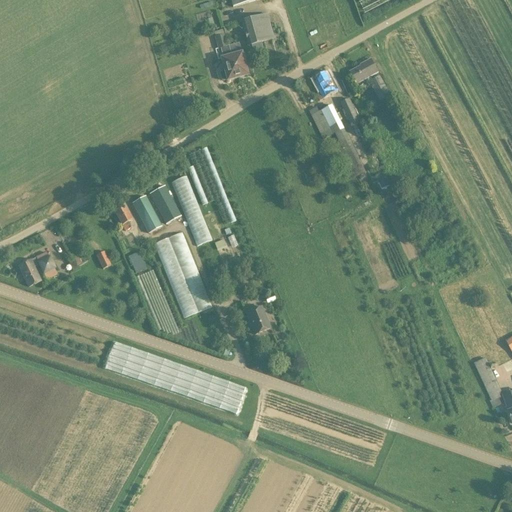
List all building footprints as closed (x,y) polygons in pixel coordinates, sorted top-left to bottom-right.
[(247,47),(274,39),(267,14),(240,21),(247,47)] [(308,33),(313,42),(322,38),(317,29),(308,33)] [(224,71),(221,72),(220,74),(221,80),(223,81),(226,80),(226,81),(247,76),(241,53),(238,44),(226,47),(223,35),(214,38),(217,50),(219,49),(222,58),(220,59),(224,71)] [(370,60),(362,64),(362,65),(349,73),(356,85),(378,73),(373,64),(370,60)] [(321,94),(316,96),(319,102),(323,99),(324,100),(337,93),(327,72),(313,79),(320,93),(321,94)] [(379,76),(368,82),(379,102),(390,96),(379,76)] [(351,128),(360,124),(349,99),(339,104),(351,128)] [(342,150),(351,145),(331,105),(318,112),(316,108),(308,112),(309,112),(322,140),(334,135),(342,150)] [(356,136),(364,133),(362,128),(354,132),(356,136)] [(416,185),(411,175),(401,181),(405,190),(416,185)] [(210,240),(187,176),(172,181),(195,246),(210,240)] [(180,217),(164,186),(148,195),(165,225),(180,217)] [(148,234),(161,227),(144,197),(132,204),(148,234)] [(131,221),(123,206),(113,212),(121,226),(122,226),(125,232),(130,229),(131,228),(127,223),(131,221)] [(156,241),(180,318),(210,309),(185,232),(156,241)] [(216,249),(225,247),(224,241),(215,242),(216,249)] [(45,253),(17,266),(27,288),(40,282),(33,268),(38,265),(46,280),(56,275),(45,253)] [(110,266),(104,253),(96,257),(102,270),(110,266)] [(139,253),(129,257),(134,271),(144,267),(139,253)] [(144,297),(161,291),(154,270),(137,276),(144,297)] [(268,304),(276,301),(273,295),(265,298),(268,304)] [(261,307),(245,314),(254,335),(269,329),(261,307)] [(485,358),(473,364),(490,401),(494,408),(505,403),(508,412),(507,412),(511,424),(511,392),(503,396),(489,367),(485,358)]
